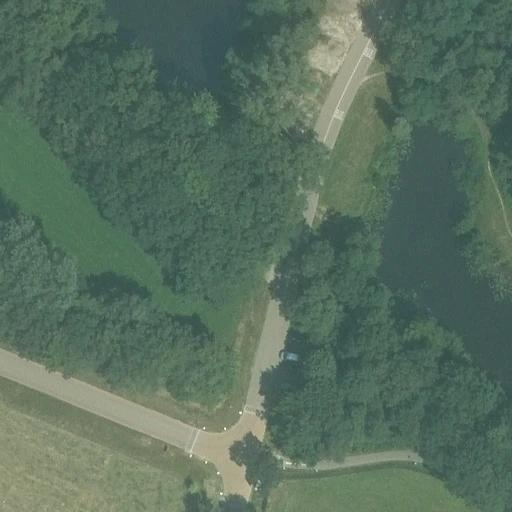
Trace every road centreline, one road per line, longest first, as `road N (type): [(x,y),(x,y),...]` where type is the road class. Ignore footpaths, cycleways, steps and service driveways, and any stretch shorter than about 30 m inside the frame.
road 1 (unclassified): [(243,458),(332,116),(391,0)]
road 2 (unclassified): [(243,458),(0,363)]
